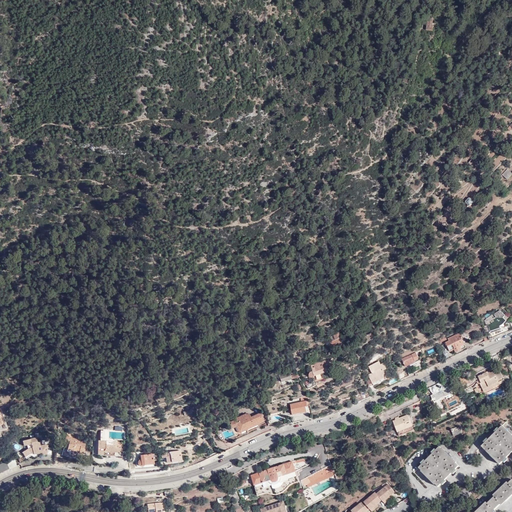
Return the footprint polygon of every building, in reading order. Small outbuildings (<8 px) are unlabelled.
[(410,75),(401,74),(399,82),(408,83),(410,75)] [(506,169),(502,174),(507,179),(511,173),(506,169)] [(500,311),(499,311),(496,315),(497,315),(499,317),(494,319),(490,320),(491,323),(488,324),(490,329),(491,330),(500,327),(499,325),(503,324),(505,320),(502,318),(505,315),(500,311)] [(454,350),(464,345),(461,337),(462,337),(460,332),(448,338),(449,340),(445,342),(447,347),(448,347),(450,352),(454,350)] [(327,343),(330,349),(343,343),(340,337),(339,338),(338,335),(339,335),(338,333),(334,335),(335,339),(327,343)] [(466,348),(464,345),(454,350),(456,353),(466,348)] [(416,353),(402,359),(406,367),(415,363),(414,361),(419,359),(416,353)] [(315,376),(316,376),(330,370),(330,369),(334,368),(330,359),(311,366),(313,372),(315,376)] [(369,366),(372,373),(369,374),(373,383),(384,378),(383,376),(386,375),(384,370),(387,369),(384,363),(381,364),(379,361),(369,366)] [(488,374),(487,372),(478,376),(482,383),(480,383),(483,389),(493,385),(494,387),(505,381),(499,369),(491,373),(488,374)] [(291,379),(290,376),(288,371),(278,374),(281,382),(291,379)] [(400,383),(406,381),(403,374),(397,377),(400,383)] [(460,379),(464,386),(469,383),(465,375),(460,379)] [(429,387),(434,402),(451,396),(446,381),(429,387)] [(309,405),(307,396),(301,397),(302,402),(290,404),(293,415),(307,412),(305,406),(309,405)] [(254,397),(249,402),(259,412),(262,411),(257,398),(254,397)] [(261,418),(259,413),(251,417),(249,414),(246,415),(246,414),(235,419),(236,420),(226,425),(228,429),(230,430),(235,427),(239,434),(262,422),(260,418),(261,418)] [(398,420),(395,421),(401,436),(416,430),(409,415),(402,418),(401,415),(397,417),(398,420)] [(462,426),(454,429),(456,435),(465,432),(462,426)] [(493,438),(483,448),(501,466),(511,454),(511,435),(504,427),(493,438)] [(51,455),(52,448),(48,448),(48,445),(44,445),(39,446),(38,442),(36,437),(23,441),(24,446),(27,445),(28,449),(22,452),(25,457),(30,454),(33,454),(41,452),(42,456),(46,454),(51,455)] [(83,444),(78,443),(64,439),(62,445),(65,446),(64,453),(70,455),(71,453),(80,456),(83,444)] [(98,441),(97,455),(122,456),(123,442),(98,441)] [(421,467),(441,486),(462,465),(442,446),(430,458),(421,467)] [(167,463),(182,461),(181,450),(168,452),(168,456),(166,457),(167,463)] [(79,463),(80,456),(71,453),(70,455),(64,453),(61,452),(59,458),(70,461),(70,460),(79,463)] [(152,455),(140,456),(140,460),(138,460),(137,462),(137,464),(138,466),(139,467),(141,468),(143,467),(145,466),(153,465),(152,455)] [(0,464),(0,471),(7,468),(17,465),(15,458),(7,461),(0,464)] [(295,469),(309,465),(308,458),(293,462),(295,469)] [(292,462),(252,476),(258,495),(267,492),(269,492),(273,494),(275,494),(279,494),(282,493),(286,490),(290,485),(299,481),(298,477),(300,476),(299,471),(296,472),(292,462)] [(334,471),(332,465),(302,482),(305,487),(329,475),(328,474),(334,471)] [(481,511),(479,511),(493,511),(505,501),(507,502),(511,496),(511,495),(511,494),(511,481),(502,490),(481,511)] [(394,492),(388,484),(376,494),(381,500),(382,501),(389,496),(387,494),(389,493),(391,494),(394,492)] [(381,500),(376,494),(375,492),(364,502),(369,509),(370,510),(376,504),(375,502),(377,501),(378,503),(381,500)] [(261,511),(271,511),(275,511),(287,511),(286,507),(283,508),(282,503),(284,503),(283,501),(260,508),(261,511)] [(369,509),(364,502),(363,501),(351,510),(352,511),(364,511),(366,511),(369,509)]
